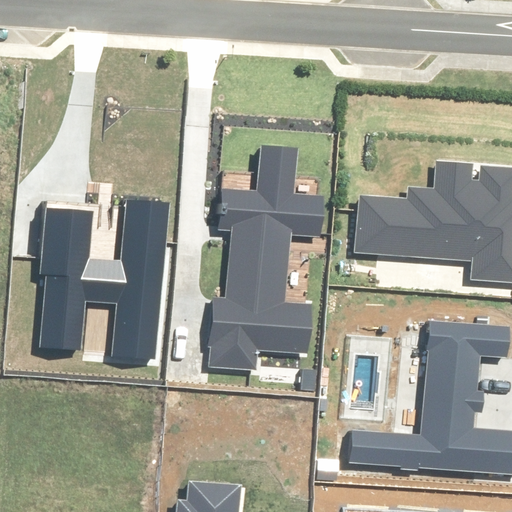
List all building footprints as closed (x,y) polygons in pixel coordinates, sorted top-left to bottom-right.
[(287,155),(254,153),(251,196),(219,193),(216,235),(226,236),(221,302),(211,301),(207,369),(257,373),(258,351),(306,354),(309,309),(280,307),(285,236),(314,238),(316,199),(284,196),(287,155)] [(511,177),(428,171),(426,191),(407,190),(407,202),(357,199),(353,255),(468,264),(467,280),(511,282),(511,207),(510,208),(511,177)] [(86,217),(38,214),(34,275),(43,275),(37,354),(77,357),(81,305),(113,307),(109,359),(152,362),(162,210),(120,207),(116,264),(83,262),(86,217)] [(348,466),(511,477),(511,437),(471,434),(476,360),(500,362),(502,332),(424,326),(416,439),(350,434),(348,466)] [(231,511),(232,493),(183,491),(182,506),(173,506),(172,511),(231,511)]
